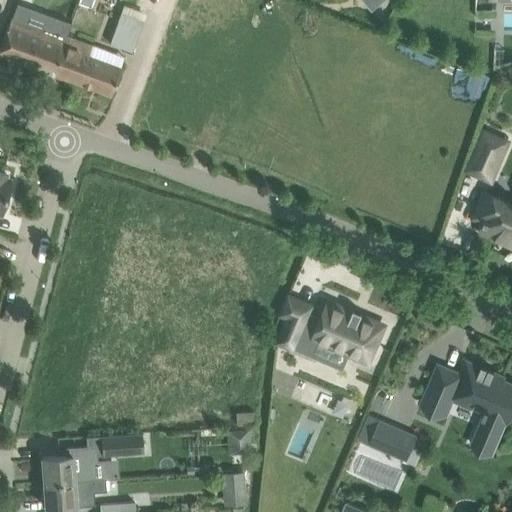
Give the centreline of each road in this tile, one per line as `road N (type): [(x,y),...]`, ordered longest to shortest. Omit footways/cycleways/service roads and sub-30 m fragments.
road 1 (residential): [(511,310),(66,137)]
road 2 (residential): [(0,394),(66,137)]
